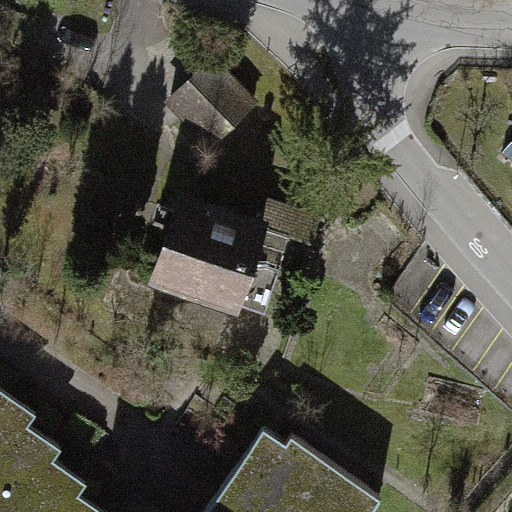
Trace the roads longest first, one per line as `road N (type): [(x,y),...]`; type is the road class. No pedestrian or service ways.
road 1 (residential): [(336,0),(410,156),(511,270)]
road 2 (residential): [(336,0),(511,24)]
